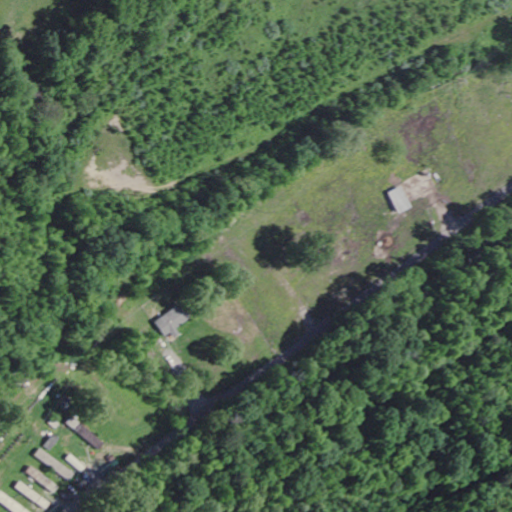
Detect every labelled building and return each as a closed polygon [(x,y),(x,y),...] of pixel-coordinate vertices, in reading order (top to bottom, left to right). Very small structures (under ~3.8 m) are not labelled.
[(155,322),(166,338),(193,320),(182,304),(155,322)] [(66,424),(98,450),(104,443),(71,417),(66,424)] [(58,439),(52,435),(43,447),(50,452),(58,439)] [(33,458),(69,482),(75,474),(39,449),(33,458)] [(25,473),(52,495),(58,488),(31,467),(25,473)] [(45,511),(49,504),(19,482),(14,489),(45,511)] [(27,511),(0,492),(0,504),(11,511),(27,511)]
